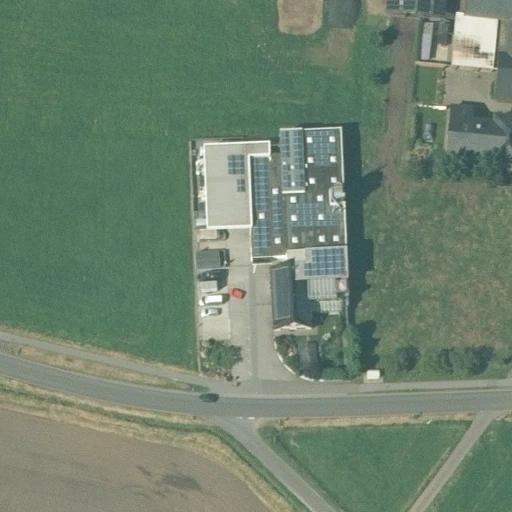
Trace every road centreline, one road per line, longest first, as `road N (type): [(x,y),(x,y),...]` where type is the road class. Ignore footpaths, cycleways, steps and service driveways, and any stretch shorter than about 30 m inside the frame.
road 1 (tertiary): [(494,400),(222,408)]
road 2 (tertiary): [(222,408),(144,401),(0,364)]
road 3 (unclassified): [(322,511),(222,408)]
road 4 (unclassified): [(416,511),(494,400)]
